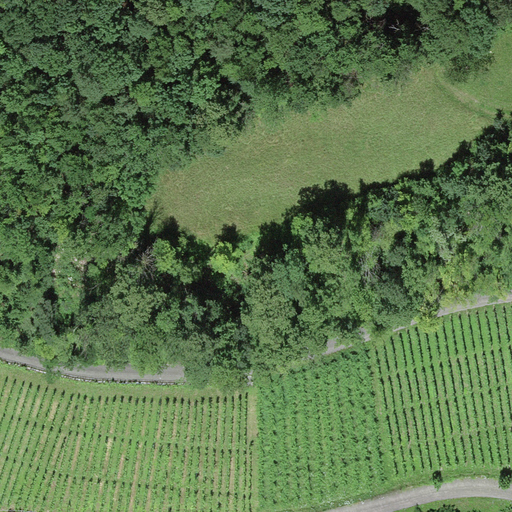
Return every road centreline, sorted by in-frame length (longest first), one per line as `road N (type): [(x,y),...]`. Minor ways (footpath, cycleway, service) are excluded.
road 1 (track): [(511,294),(402,317),(321,349),(210,377),(54,367),(0,353)]
road 2 (track): [(490,0),(434,49),(445,79),(511,121)]
